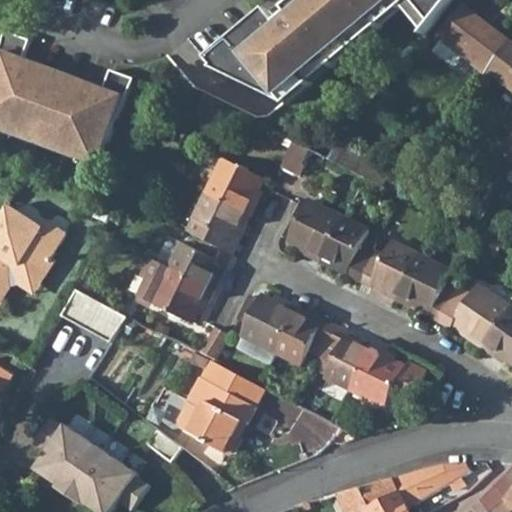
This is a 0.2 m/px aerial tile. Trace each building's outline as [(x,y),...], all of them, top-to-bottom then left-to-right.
[(416,0),(437,24),(456,0),(302,0),(284,16),(288,21),(277,31),(273,26),(238,55),(231,46),(207,67),(214,75),(213,77),(259,96),(270,86),(282,100),(397,0),(416,0)] [(430,32),(437,24),(416,0),(397,0),(282,100),(290,108),(407,6),(430,32)] [(457,66),(466,54),(490,73),(493,70),(511,44),(511,37),(468,3),(443,37),(445,39),(437,50),(457,66)] [(266,17),(231,46),(238,55),(273,26),(266,17)] [(0,118),(81,148),(77,158),(76,161),(96,168),(106,141),(108,142),(132,77),(109,69),(102,87),(22,57),(28,39),(3,29),(0,37),(0,118)] [(511,44),(493,70),(509,82),(499,96),(508,103),(498,115),(511,125),(511,44)] [(468,119),(480,102),(472,96),(459,113),(468,119)] [(199,108),(217,118),(223,107),(204,98),(199,108)] [(81,148),(0,118),(0,129),(77,158),(81,148)] [(307,147),(291,139),(280,163),(296,170),(307,147)] [(413,172),(344,140),(334,160),(362,173),(390,187),(399,191),(413,172)] [(203,191),(244,210),(250,213),(257,198),(251,195),(262,173),(221,153),(203,191)] [(462,192),(435,179),(433,182),(413,172),(399,191),(436,208),(451,215),(462,192)] [(390,187),(384,202),(392,205),(399,191),(390,187)] [(233,234),(244,210),(203,191),(184,228),(232,250),(238,237),(233,234)] [(451,215),(471,225),(486,203),(462,192),(451,215)] [(311,245),(308,250),(323,256),(325,252),(344,212),(306,194),(287,233),(311,245)] [(48,224),(14,203),(0,224),(0,288),(17,264),(24,263),(46,276),(58,257),(53,253),(68,230),(51,219),(48,224)] [(346,262),(344,267),(359,274),(374,243),(364,239),(371,225),(344,212),(325,252),(346,262)] [(511,229),(501,220),(491,234),(507,242),(511,234),(511,229)] [(167,264),(208,284),(220,261),(225,263),(232,250),(184,228),(167,264)] [(374,243),(359,274),(372,281),(374,276),(398,288),(418,247),(392,235),(384,249),(374,243)] [(414,295),(434,305),(433,307),(432,308),(442,313),(463,280),(460,279),(450,274),(454,265),(418,247),(398,288),(396,292),(410,299),(412,295),(414,295)] [(167,264),(154,258),(146,274),(159,280),(167,264)] [(38,291),(46,276),(24,263),(17,264),(0,288),(0,299),(12,283),(20,281),(38,291)] [(203,295),(208,297),(214,287),(208,284),(167,264),(159,280),(146,274),(136,293),(190,319),(203,295)] [(87,272),(79,291),(79,292),(93,299),(103,279),(87,272)] [(474,328),(471,333),(485,342),(511,299),(479,277),(474,286),(463,280),(442,313),(453,319),(455,315),(474,328)] [(93,299),(79,292),(63,315),(112,345),(130,319),(93,299)] [(274,353),(277,354),(296,312),(300,306),(285,299),(282,305),(259,293),(257,298),(249,294),(237,319),(246,323),(240,336),(243,337),(237,350),(269,365),(274,353)] [(511,353),(511,299),(485,342),(498,351),(499,349),(501,346),(511,353)] [(336,324),(323,317),(319,324),(296,312),(277,354),(302,367),(309,352),(320,357),(336,324)] [(324,378),(350,391),(370,349),(345,336),(348,330),(336,324),(320,357),(332,363),(324,378)] [(231,333),(214,326),(199,356),(212,362),(215,364),(223,348),(231,333)] [(385,408),(391,398),(397,401),(416,391),(425,373),(407,364),(405,368),(383,356),(386,349),(373,342),(370,349),(350,391),(385,408)] [(196,354),(192,362),(207,370),(212,362),(199,356),(196,354)] [(201,383),(257,412),(268,392),(215,364),(212,362),(207,370),(201,383)] [(0,392),(11,375),(0,368),(0,392)] [(247,431),(257,412),(201,383),(188,409),(202,416),(190,440),(226,459),(242,428),(247,431)] [(180,435),(190,440),(202,416),(188,409),(178,428),(180,435)] [(134,508),(150,484),(138,476),(141,472),(70,425),(67,429),(54,421),(39,445),(51,453),(41,468),(62,482),(58,487),(88,507),(91,501),(107,511),(114,511),(122,501),(134,508)] [(247,431),(242,428),(226,459),(232,462),(247,431)] [(184,448),(161,431),(149,446),(172,463),(184,448)] [(455,462),(444,463),(432,466),(396,476),(412,505),(473,469),(469,461),(455,462)] [(416,511),(412,505),(396,476),(339,492),(344,511),(416,511)] [(511,495),(511,497),(503,491),(507,486),(502,479),(482,499),(490,510),(487,511),(510,511),(511,510),(511,495)]
